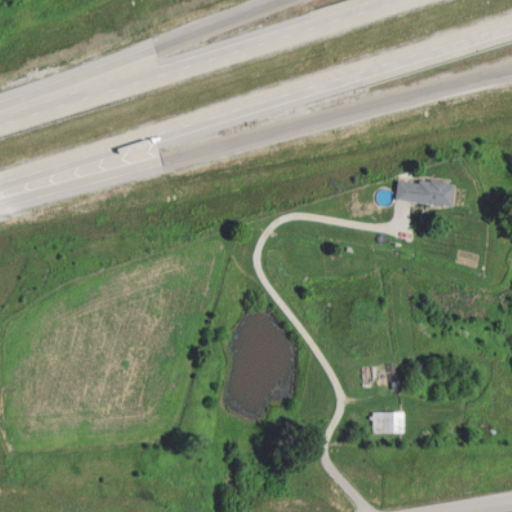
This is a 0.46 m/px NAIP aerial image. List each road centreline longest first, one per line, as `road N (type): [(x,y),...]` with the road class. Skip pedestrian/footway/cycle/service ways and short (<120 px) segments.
road 1 (motorway): [(0,187),(511,25)]
road 2 (motorway): [(0,211),(511,69)]
road 3 (motorway): [(384,0),(51,100)]
road 4 (motorway): [(291,0),(51,100)]
